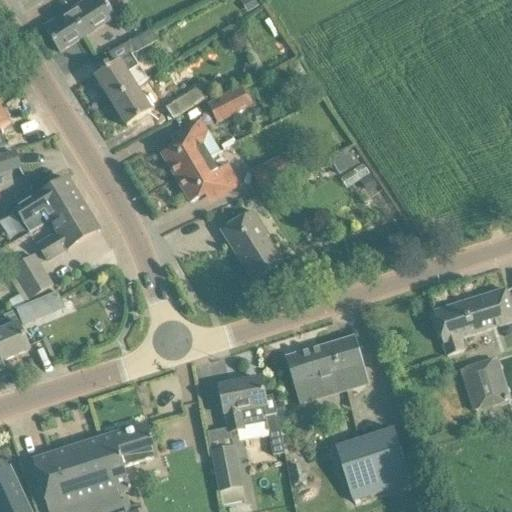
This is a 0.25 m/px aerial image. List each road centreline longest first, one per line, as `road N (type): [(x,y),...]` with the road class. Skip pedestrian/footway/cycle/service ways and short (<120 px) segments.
road 1 (tertiary): [(176,353),(124,216),(0,14)]
road 2 (tertiary): [(176,353),(511,245)]
road 3 (tertiary): [(176,353),(0,409)]
